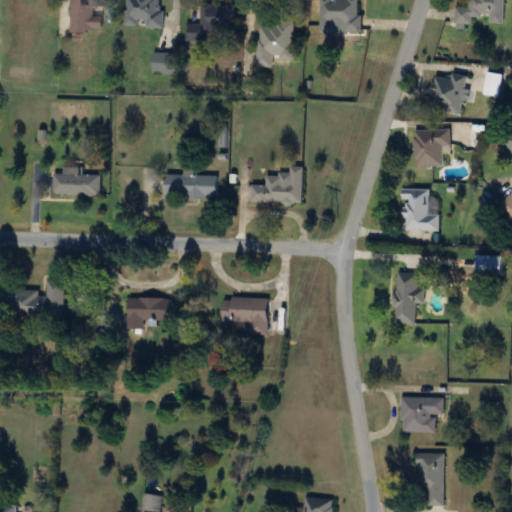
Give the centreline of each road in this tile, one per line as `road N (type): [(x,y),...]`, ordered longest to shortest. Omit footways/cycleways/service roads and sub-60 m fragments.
road 1 (residential): [(420,0),(345,248),(345,338),(372,511)]
road 2 (residential): [(345,248),(0,238)]
